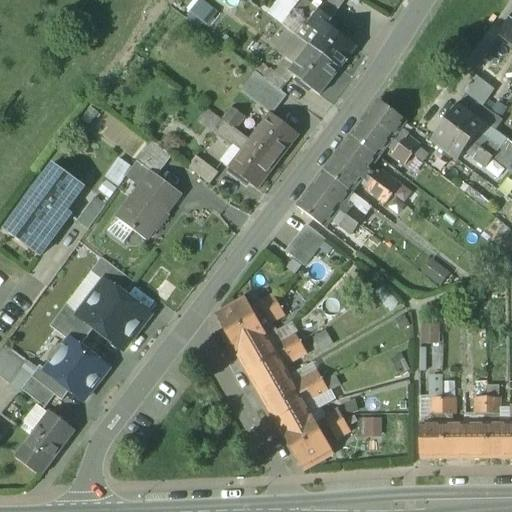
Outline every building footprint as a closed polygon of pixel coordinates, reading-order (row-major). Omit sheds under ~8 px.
[(204,0),(195,0),(187,10),(207,28),(220,14),(204,0)] [(331,22),(303,0),(302,1),(282,27),(310,48),(325,27),(326,28),(331,22)] [(301,0),(302,1),(303,0),(331,22),(347,0),(301,0)] [(511,22),(502,37),(511,44),(511,22)] [(325,27),(310,48),(339,70),(354,50),(326,28),(325,27)] [(339,70),(310,48),(290,73),(319,96),(339,70)] [(483,65),(466,90),(485,103),(502,78),(483,65)] [(287,97),(256,74),(242,92),(272,115),(272,116),(287,97)] [(511,96),(502,90),(493,105),(506,113),(511,103),(511,96)] [(405,123),(379,103),(365,121),(392,141),(400,131),(405,123)] [(486,127),(459,106),(445,125),(472,145),(479,135),(486,127)] [(244,118),(233,110),(224,122),(235,131),(244,118)] [(272,116),(272,115),(251,143),(277,162),(298,135),(272,116)] [(392,141),(365,121),(352,138),(378,159),(386,148),(392,141)] [(235,131),(224,122),(214,135),(225,144),(235,131)] [(445,125),(431,142),(458,162),(465,155),(472,145),(445,125)] [(400,131),(392,141),(412,157),(420,147),(407,137),(408,136),(400,131)] [(500,151),(479,135),(472,145),(493,161),(500,151)] [(378,159),(352,138),(338,156),(365,176),(370,169),(378,159)] [(392,141),(386,148),(390,151),(392,149),(396,151),(392,157),(405,166),(412,157),(392,141)] [(172,158),(152,143),(137,164),(152,175),(152,174),(157,178),(172,158)] [(277,162),(251,143),(230,170),(256,190),(277,162)] [(493,161),(472,145),(465,155),(486,170),(493,161)] [(365,176),(338,156),(325,173),(351,194),(360,183),(365,176)] [(106,178),(119,187),(132,166),(119,158),(106,178)] [(218,176),(195,159),(187,169),(210,186),(218,176)] [(82,191),(50,168),(4,231),(40,258),(52,241),(48,238),(82,191)] [(370,169),(365,176),(392,197),(400,187),(380,173),(377,177),(373,175),(375,173),(370,169)] [(351,194),(325,173),(311,191),(338,211),(344,204),(351,194)] [(152,175),(117,221),(146,242),(181,196),(157,178),(152,174),(152,175)] [(365,176),(360,183),(364,187),(366,184),(369,187),(366,192),(385,206),(392,197),(365,176)] [(338,211),(311,191),(297,209),(324,230),(331,221),(338,211)] [(105,207),(94,199),(76,223),(88,231),(105,207)] [(348,207),(344,204),(338,211),(359,227),(366,217),(349,205),(348,207)] [(359,227),(338,211),(331,221),(352,236),(359,227)] [(325,241),(307,227),(300,236),(318,250),(325,241)] [(318,250),(300,236),(293,245),(311,259),(318,250)] [(311,259),(293,245),(286,254),(304,268),(311,259)] [(134,284),(101,259),(91,273),(104,283),(105,282),(124,296),(134,284)] [(376,286),(363,276),(355,285),(368,296),(376,286)] [(79,316),(78,317),(94,329),(123,351),(149,316),(124,296),(105,282),(104,283),(79,316)] [(273,297),(251,310),(256,320),(265,315),(279,307),(273,297)] [(245,300),(215,317),(226,337),(256,320),(251,310),(245,300)] [(94,329),(78,317),(79,316),(66,306),(58,317),(87,339),(94,329)] [(285,318),(279,307),(265,315),(271,325),(285,318)] [(87,339),(58,317),(50,328),(69,342),(70,341),(80,348),(87,339)] [(256,320),(226,337),(238,356),(238,355),(267,339),(256,320)] [(441,344),(441,320),(423,320),(423,344),(441,344)] [(295,335),(276,345),(273,350),(278,358),(301,345),(295,335)] [(267,339),(238,355),(238,356),(249,375),(278,358),(273,350),(267,339)] [(80,348),(70,341),(69,342),(65,347),(60,349),(55,352),(52,356),(50,361),(50,367),(47,372),(46,373),(70,391),(84,402),(108,370),(80,348)] [(301,345),(278,358),(282,366),(288,367),(307,356),(301,345)] [(28,363),(5,346),(0,352),(0,377),(11,386),(28,363)] [(278,358),(249,375),(259,394),(289,377),(282,366),(278,358)] [(47,372),(40,367),(31,379),(62,402),(70,391),(46,373),(47,372)] [(317,372),(293,385),(300,397),(308,392),(322,384),(323,384),(317,372)] [(289,377),(259,394),(270,413),(300,397),(293,385),(289,377)] [(322,384),(308,392),(314,402),(328,395),(322,384)] [(300,397),(270,413),(281,432),(310,416),(310,415),(300,397)] [(499,399),(487,400),(487,426),(497,425),(497,422),(499,422),(499,399)] [(431,400),(420,400),(420,427),(420,426),(431,426),(431,400)] [(443,426),(443,400),(431,400),(431,426),(443,426)] [(455,415),(455,400),(443,400),(443,426),(465,426),(465,416),(455,415)] [(487,426),(487,400),(475,400),(475,416),(476,421),(478,421),(478,426),(487,426)] [(50,412),(16,459),(42,478),(76,431),(50,412)] [(338,412),(316,424),(322,435),(344,422),(338,412)] [(310,416),(281,432),(280,432),(291,451),(322,435),(316,424),(311,415),(310,415),(310,416)] [(475,416),(465,416),(465,426),(478,426),(478,421),(476,421),(475,416)] [(366,436),(381,437),(381,419),(366,419),(366,436)] [(344,422),(322,435),(328,445),(350,433),(344,422)] [(497,425),(487,426),(487,459),(509,459),(509,425),(497,425)] [(443,460),(443,426),(431,426),(420,426),(420,427),(420,460),(443,460)] [(465,426),(443,426),(443,460),(465,459),(465,426)] [(478,426),(465,426),(465,459),(487,459),(487,426),(478,426)] [(322,435),(291,451),(303,472),(333,455),(328,445),(322,435)]
